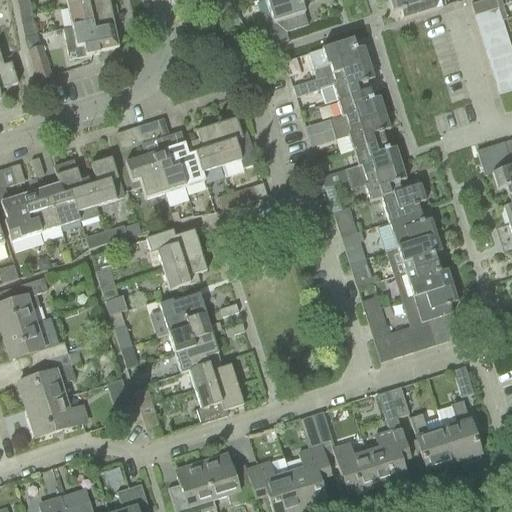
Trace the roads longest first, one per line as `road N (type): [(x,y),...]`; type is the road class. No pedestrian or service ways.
road 1 (residential): [(364,381),(303,197),(281,188),(238,61),(216,47),(162,38)]
road 2 (residential): [(364,381),(256,427),(142,459),(83,447),(0,471)]
road 3 (residential): [(0,140),(123,99),(163,65),(162,38)]
road 4 (residential): [(506,448),(481,372),(467,363),(430,363),(364,381)]
road 5 (unknown): [(281,188),(142,218)]
road 6 (residential): [(495,127),(453,9)]
